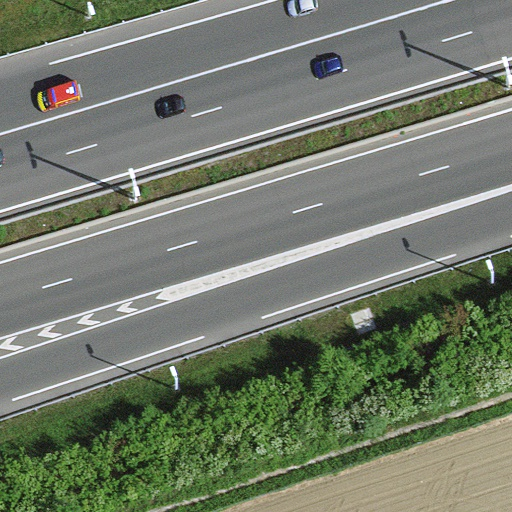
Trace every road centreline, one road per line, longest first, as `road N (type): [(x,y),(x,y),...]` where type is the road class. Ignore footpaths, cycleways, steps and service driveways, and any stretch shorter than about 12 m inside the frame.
road 1 (motorway): [(0,367),(511,184)]
road 2 (motorway): [(511,18),(0,172)]
road 3 (motorway): [(0,302),(511,150)]
road 4 (motorway): [(511,15),(0,144)]
